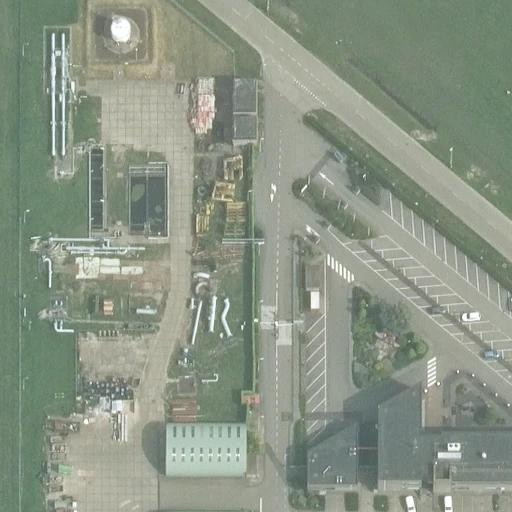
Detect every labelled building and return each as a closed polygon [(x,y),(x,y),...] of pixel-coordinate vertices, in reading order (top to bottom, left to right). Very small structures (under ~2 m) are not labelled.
[(135,30),(137,26),(137,23),(137,19),(135,15),(132,13),(128,12),(124,11),(121,13),(118,15),(116,18),(115,21),(115,25),(116,28),(118,31),(121,33),(124,34),(128,34),(132,32),(135,30)] [(256,120),(256,86),(232,86),(232,120),(256,120)] [(232,124),(232,147),(256,147),(256,124),(232,124)] [(305,292),(319,291),(318,269),(305,269),(305,292)] [(511,443),(441,443),(440,443),(440,446),(434,446),(434,445),(433,444),(432,443),(430,442),(430,441),(428,441),(426,442),(425,443),(424,444),(424,445),(424,446),(417,446),(417,437),(420,437),(420,393),(377,418),(377,492),(420,492),(420,485),(432,485),(432,494),(450,494),(450,492),(511,492),(511,443)] [(247,425),(166,425),(166,478),(247,478),(247,425)] [(357,429),(320,451),(306,458),(306,492),(357,492),(357,429)]
